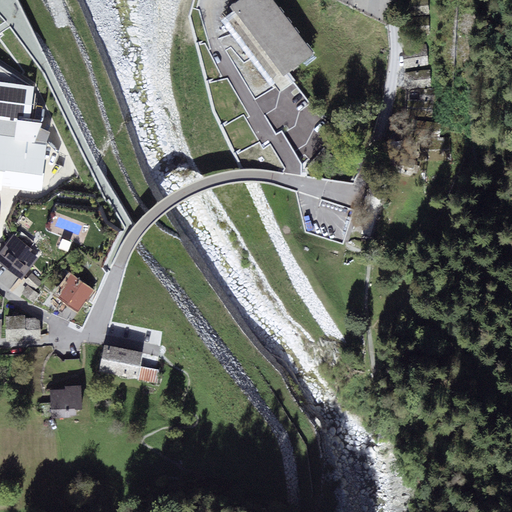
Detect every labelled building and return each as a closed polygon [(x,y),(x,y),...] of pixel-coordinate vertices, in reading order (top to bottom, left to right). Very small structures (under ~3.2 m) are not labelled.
[(240,0),(231,7),(236,12),(224,21),(287,103),(301,93),(287,74),(313,54),(272,0),(240,0)] [(428,0),(404,0),(405,16),(429,14),(428,0)] [(428,17),(409,18),(411,36),(429,35),(428,17)] [(426,44),(401,47),(403,69),(428,66),(426,44)] [(0,66),(0,135),(16,137),(18,122),(29,124),(33,87),(0,66)] [(429,70),(404,73),(405,90),(430,87),(429,70)] [(434,102),(434,89),(421,89),(420,101),(434,102)] [(288,103),(299,122),(312,115),(301,96),(288,103)] [(420,101),(407,100),(406,110),(433,113),(434,102),(420,101)] [(43,107),(36,106),(33,122),(41,123),(43,107)] [(440,124),(411,122),(409,142),(429,144),(439,144),(439,138),(440,124)] [(49,133),(37,128),(32,141),(46,143),(49,133)] [(0,182),(40,185),(45,147),(29,144),(30,138),(16,137),(0,135),(0,182)] [(452,138),(439,138),(439,144),(429,144),(428,158),(451,159),(452,138)] [(23,215),(18,228),(29,232),(34,220),(23,215)] [(18,231),(14,236),(30,248),(34,243),(18,231)] [(14,236),(13,235),(0,252),(0,264),(21,281),(38,258),(30,252),(32,249),(30,248),(14,236)] [(31,273),(24,282),(34,291),(42,284),(31,273)] [(95,293),(69,273),(53,295),(77,313),(84,302),(87,304),(95,293)] [(25,316),(5,317),(5,320),(5,338),(5,342),(40,341),(38,322),(34,319),(25,319),(25,316)] [(142,353),(104,346),(99,372),(137,379),(139,367),(142,353)] [(139,367),(137,379),(153,382),(156,370),(139,367)] [(81,410),(80,386),(65,387),(65,390),(50,391),(51,412),(81,410)]
